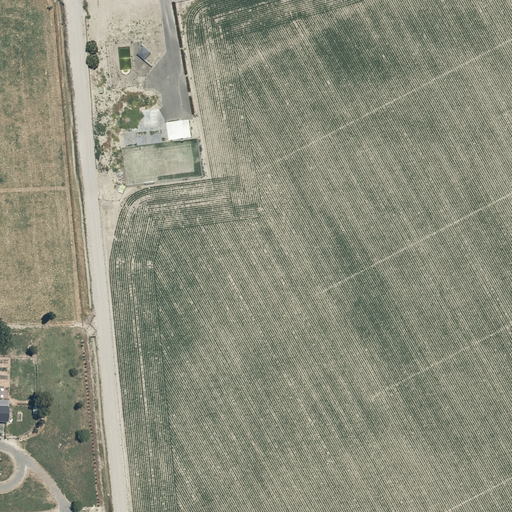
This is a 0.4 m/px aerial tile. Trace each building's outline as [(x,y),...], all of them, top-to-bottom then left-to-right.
[(151,52),(142,45),(135,54),(144,61),(151,52)] [(116,85),(117,101),(109,110),(110,124),(119,124),(120,131),(138,131),(137,120),(142,120),(142,127),(157,126),(156,111),(159,111),(158,96),(150,97),(149,85),(145,86),(145,76),(139,76),(134,86),(130,86),(130,85),(116,85)] [(189,138),(187,119),(164,122),(166,141),(189,138)] [(108,162),(102,155),(94,161),(100,168),(108,162)] [(12,395),(0,395),(0,421),(11,422),(12,395)]
